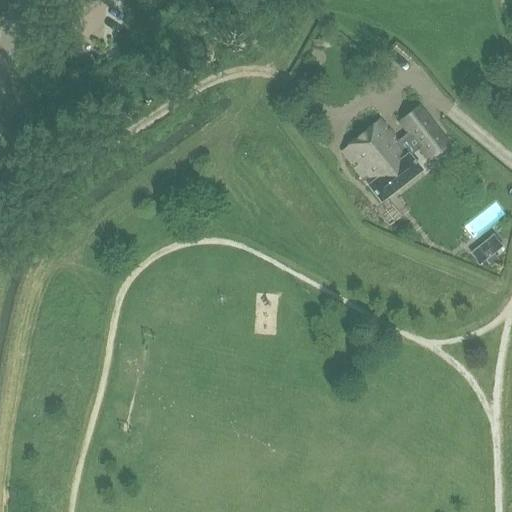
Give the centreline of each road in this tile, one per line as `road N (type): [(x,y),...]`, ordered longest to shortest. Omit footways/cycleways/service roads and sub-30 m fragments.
road 1 (track): [(0,204),(212,75),(255,64),(279,77)]
road 2 (residential): [(511,161),(395,59)]
